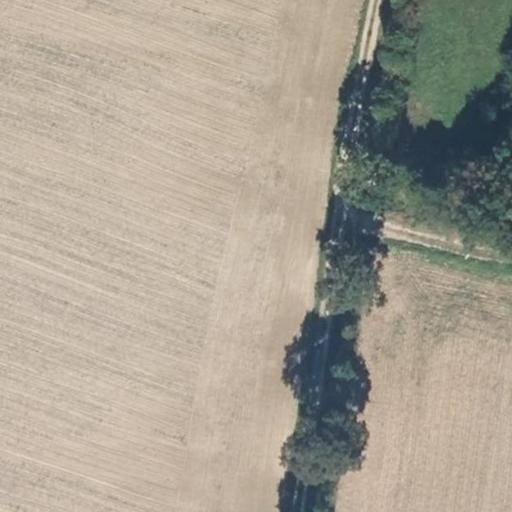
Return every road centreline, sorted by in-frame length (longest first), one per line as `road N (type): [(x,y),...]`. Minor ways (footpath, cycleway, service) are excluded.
road 1 (track): [(368,0),(300,511)]
road 2 (unknown): [(342,194),(405,247),(511,265)]
